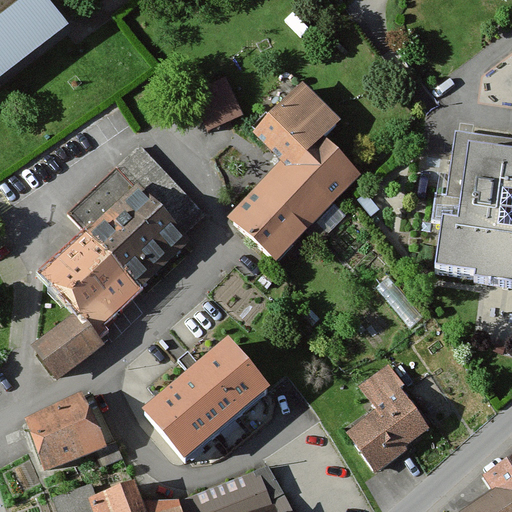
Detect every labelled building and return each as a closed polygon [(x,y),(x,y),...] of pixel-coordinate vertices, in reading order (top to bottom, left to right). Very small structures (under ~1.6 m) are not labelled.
[(0,0),(0,87),(68,35),(41,0),(0,0)] [(239,119),(221,82),(186,99),(204,136),(239,119)] [(339,126),(301,89),(253,138),(271,156),(281,165),(253,194),(226,221),(274,267),(361,178),(324,142),(339,126)] [(95,337),(190,250),(176,234),(198,213),(139,148),(64,216),(85,238),(41,278),(73,312),(30,351),(59,382),(101,344),(95,337)] [(441,224),(434,273),(479,279),(478,286),(511,290),(511,155),(472,150),(462,226),(441,224)] [(497,324),(511,317),(511,301),(509,294),(488,302),(497,324)] [(228,346),(146,414),(187,463),(269,394),(228,346)] [(430,432),(385,367),(355,387),(372,413),(342,434),(369,473),(430,432)] [(81,400),(24,426),(47,478),(104,452),(81,400)] [(511,511),(511,462),(481,481),(491,498),(467,511),(511,511)] [(255,476),(180,506),(181,511),(254,511),(267,507),(255,476)] [(181,511),(180,506),(162,511),(141,511),(133,485),(84,501),(87,511),(181,511)]
